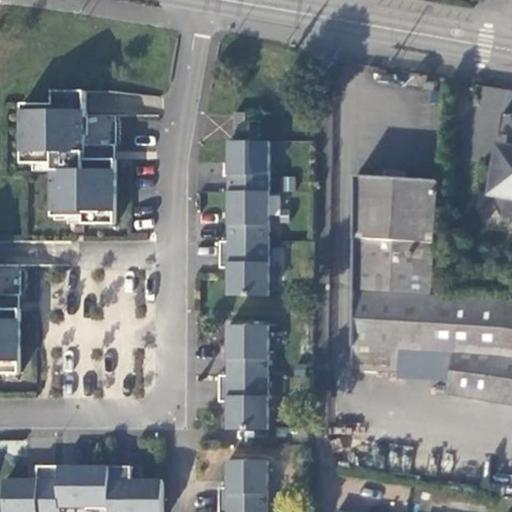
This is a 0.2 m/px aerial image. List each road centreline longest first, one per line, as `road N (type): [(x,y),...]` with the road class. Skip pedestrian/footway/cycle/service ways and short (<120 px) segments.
road 1 (residential): [(199,0),(174,166),(177,412),(0,406)]
road 2 (secondary): [(511,51),(221,0)]
